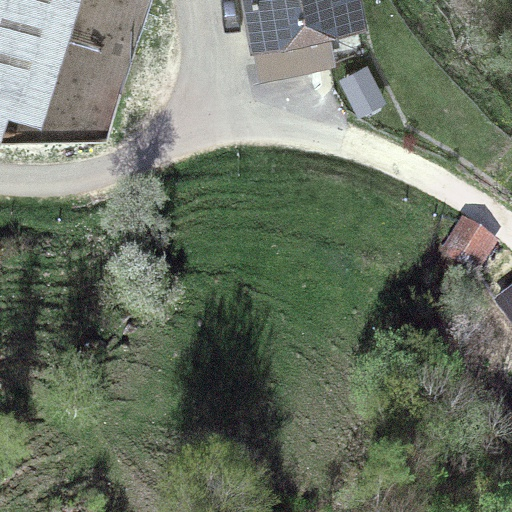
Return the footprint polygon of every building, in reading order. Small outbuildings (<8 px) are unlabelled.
[(0,0),(0,133),(8,107),(40,119),(76,0),(0,0)] [(364,0),(243,0),(256,72),(336,59),(330,23),(367,17),(364,0)] [(360,111),(387,97),(367,59),(340,73),(360,111)] [(471,280),(498,239),(462,216),(435,257),(471,280)] [(511,283),(492,297),(511,325),(511,283)]
